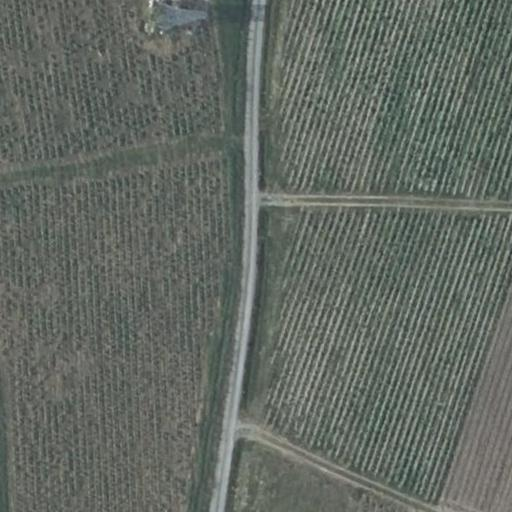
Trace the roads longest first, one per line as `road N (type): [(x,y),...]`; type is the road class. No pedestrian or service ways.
road 1 (track): [(222,511),(252,290),(259,0)]
road 2 (track): [(236,416),(437,511)]
